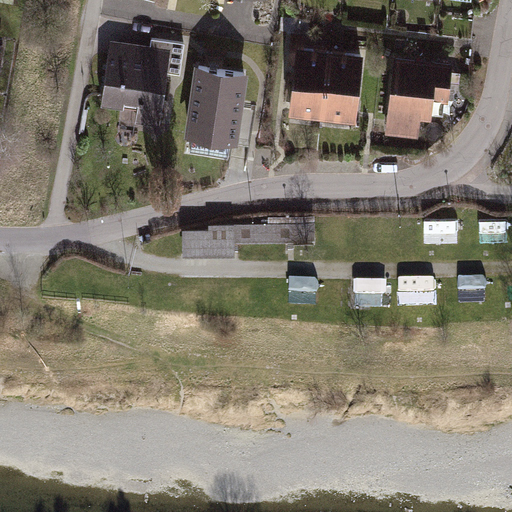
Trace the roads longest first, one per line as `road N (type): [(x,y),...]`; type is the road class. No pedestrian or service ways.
road 1 (residential): [(445,174),(255,196),(56,238),(0,240)]
road 2 (residential): [(511,16),(496,100),(478,143),(445,174)]
